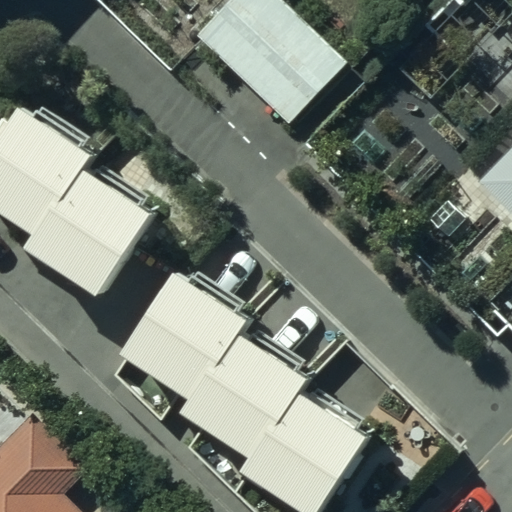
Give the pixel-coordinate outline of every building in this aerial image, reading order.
[(353,60),(288,0),(231,0),(200,33),(295,121),(353,60)] [(476,2),(446,12),(439,38),(449,62),(476,72),(500,60),(509,36),(499,13),(476,2)] [(31,100),(18,121),(0,147),(0,198),(44,227),(35,241),(110,290),(164,206),(150,197),(153,193),(107,163),(104,168),(96,162),(104,149),(93,142),(98,135),(49,103),(45,109),(31,100)] [(511,151),(489,176),(511,198),(511,151)] [(187,267),(132,347),(200,394),(191,406),(259,453),(252,464),(321,511),(324,511),(350,475),(353,477),(369,454),(366,451),(379,432),(368,424),(372,418),(323,384),(318,391),(313,387),(322,374),(309,365),(314,357),(266,325),(260,333),(252,328),(260,316),(244,305),(248,298),(203,267),(198,275),(187,267)] [(37,408),(0,445),(0,511),(90,511),(70,492),(95,466),(37,408)]
